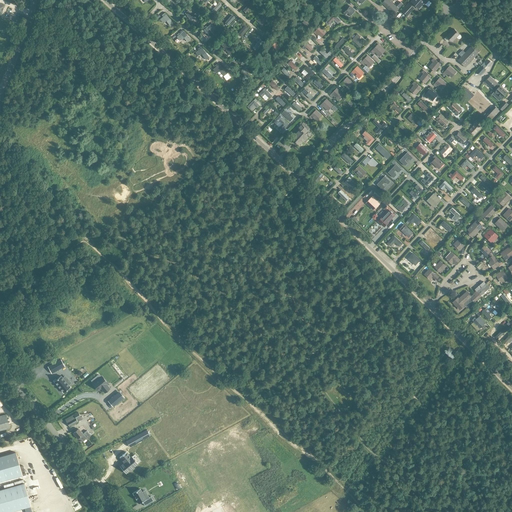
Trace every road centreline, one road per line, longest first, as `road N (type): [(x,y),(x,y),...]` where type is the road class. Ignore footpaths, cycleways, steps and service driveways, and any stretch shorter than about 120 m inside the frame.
road 1 (unknown): [(367,511),(84,240)]
road 2 (unclassified): [(511,385),(297,181)]
road 3 (unclassified): [(297,181),(103,0)]
road 4 (unclassified): [(297,181),(396,78),(446,9),(455,10)]
road 5 (unclassified): [(121,511),(0,366)]
